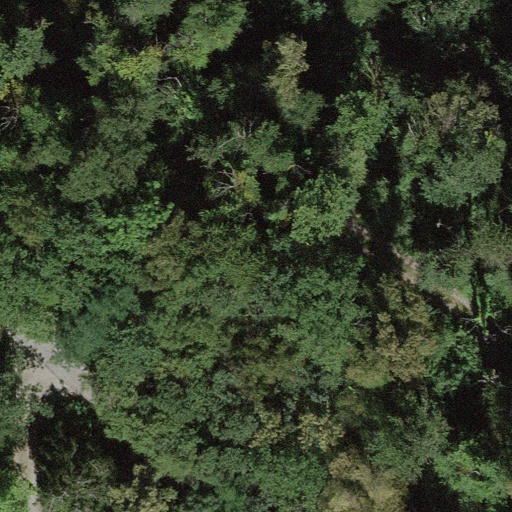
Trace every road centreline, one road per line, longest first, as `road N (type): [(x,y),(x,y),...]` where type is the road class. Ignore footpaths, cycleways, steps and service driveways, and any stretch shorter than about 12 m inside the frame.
road 1 (track): [(511,350),(342,221),(0,143)]
road 2 (residential): [(195,511),(0,280)]
